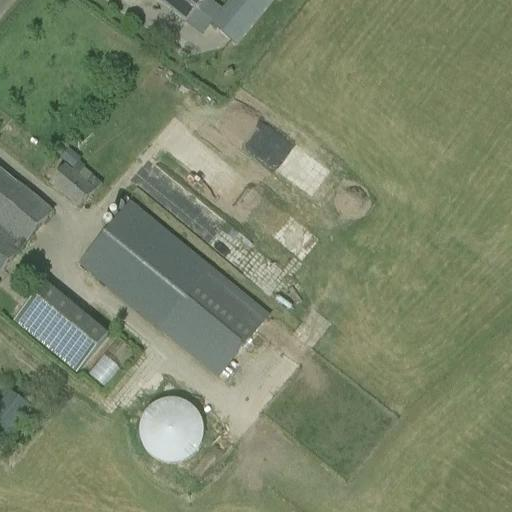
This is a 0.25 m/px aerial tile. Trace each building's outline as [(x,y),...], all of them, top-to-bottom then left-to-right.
[(197,12),(211,24),(237,46),(275,0),(231,0),(223,10),(210,0),(154,0),(187,25),(197,12)] [(79,159),(69,150),(62,159),(71,167),(79,159)] [(96,192),(102,185),(91,177),(86,184),(65,166),(49,186),(80,212),(96,192)] [(0,277),(53,214),(0,171),(0,277)] [(249,182),(231,204),(272,240),(290,218),(249,182)] [(216,380),(268,316),(131,202),(79,266),(216,380)] [(87,318),(46,283),(21,314),(14,309),(7,319),(13,324),(54,358),(77,377),(110,337),(87,318)] [(0,434),(8,441),(31,409),(11,394),(0,407),(0,434)] [(149,406),(157,463),(208,456),(201,400),(149,406)]
